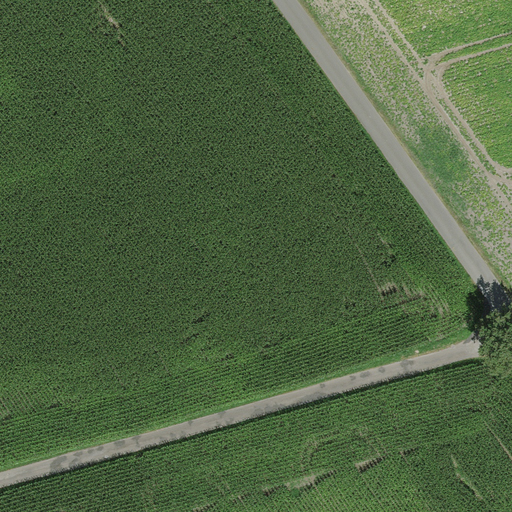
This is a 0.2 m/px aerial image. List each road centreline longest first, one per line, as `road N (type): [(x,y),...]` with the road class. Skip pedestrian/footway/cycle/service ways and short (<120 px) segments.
road 1 (track): [(0,480),(511,335)]
road 2 (unclassified): [(511,302),(287,0)]
